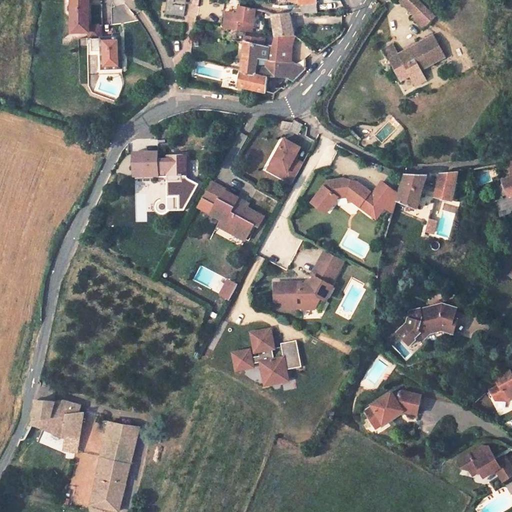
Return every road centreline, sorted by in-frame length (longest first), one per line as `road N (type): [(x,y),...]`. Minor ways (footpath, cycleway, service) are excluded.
road 1 (residential): [(0,463),(30,391),(54,281),(116,147),(172,103),(294,104)]
road 2 (residential): [(511,157),(400,167),(330,133)]
